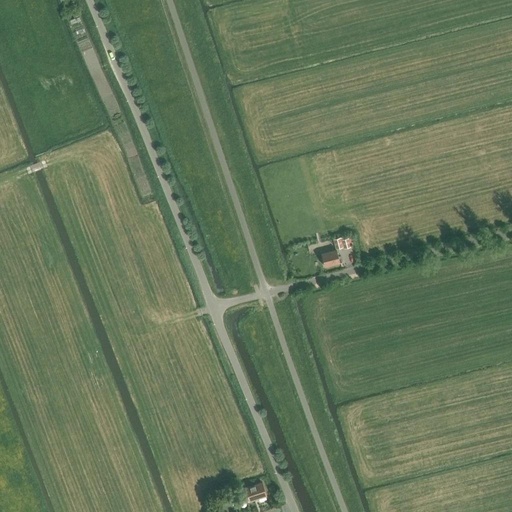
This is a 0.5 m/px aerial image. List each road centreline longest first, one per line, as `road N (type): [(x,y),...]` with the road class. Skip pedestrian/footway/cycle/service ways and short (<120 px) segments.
road 1 (unclassified): [(295,511),(92,0)]
road 2 (unknown): [(161,0),(336,511)]
